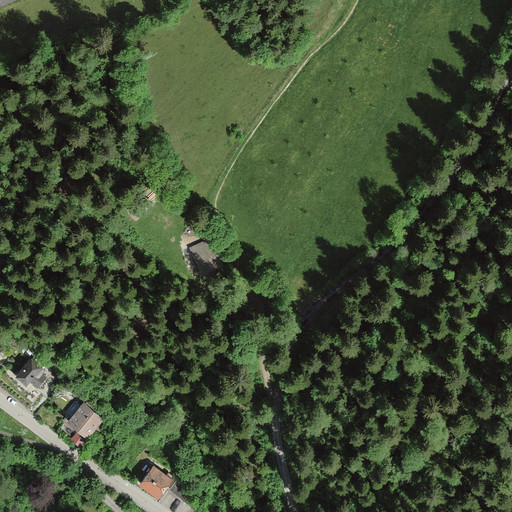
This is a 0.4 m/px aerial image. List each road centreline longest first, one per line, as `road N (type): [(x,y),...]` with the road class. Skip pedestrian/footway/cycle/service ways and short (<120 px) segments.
road 1 (unclassified): [(294,511),(275,422),(295,330),(409,226),(511,68)]
road 2 (track): [(358,0),(240,150),(216,195),(214,228)]
road 3 (residential): [(0,399),(158,511)]
